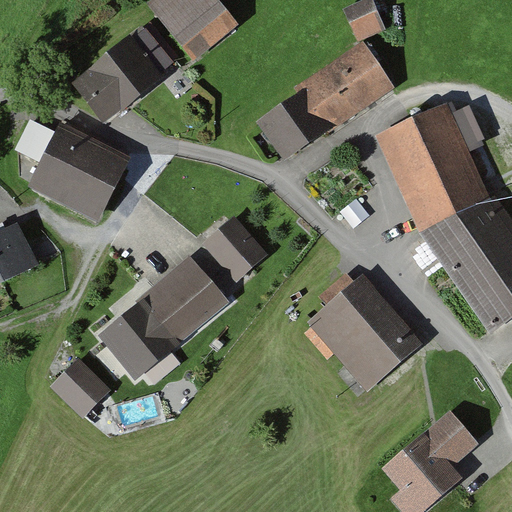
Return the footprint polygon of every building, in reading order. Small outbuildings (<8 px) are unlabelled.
[(242,30),(217,0),(165,0),(152,8),(197,67),(242,30)] [(376,1),(346,13),(361,45),(389,33),(376,1)] [(149,29),(77,87),(109,129),(165,88),(160,81),(179,66),(149,29)] [(399,92),(367,46),(303,90),(307,95),(260,127),(287,168),(399,92)] [(457,117),(452,106),(378,140),(424,238),(497,205),(475,156),(491,148),(472,109),(457,117)] [(137,160),(62,125),(58,136),(30,123),(15,158),(42,170),(31,194),(98,231),(108,225),(137,160)] [(424,238),(493,338),(511,323),(511,224),(497,205),(424,238)] [(273,260),(237,220),(205,250),(239,289),(273,260)] [(19,225),(0,234),(0,292),(42,270),(19,225)] [(234,306),(191,259),(142,302),(146,306),(104,343),(143,385),(234,306)] [(427,349),(366,277),(357,286),(348,277),(321,300),(330,310),(308,327),(311,330),(304,336),(328,363),(336,356),(369,396),(427,349)] [(114,394),(81,362),(53,392),(86,424),(114,394)] [(483,447),(451,414),(382,474),(399,493),(388,502),(396,511),(432,511),(466,484),(455,470),(483,447)]
